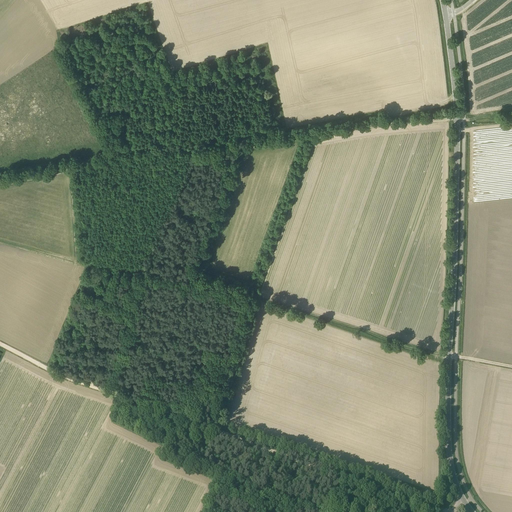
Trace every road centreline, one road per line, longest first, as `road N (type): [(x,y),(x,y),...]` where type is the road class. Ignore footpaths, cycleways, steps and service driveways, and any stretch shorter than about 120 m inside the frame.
road 1 (tertiary): [(465,504),(453,479),(447,414),(456,118),(445,16)]
road 2 (track): [(0,186),(127,153),(263,145),(456,118)]
road 3 (track): [(104,265),(447,353)]
road 4 (track): [(385,491),(72,380)]
road 5 (track): [(107,158),(52,50),(54,33)]
